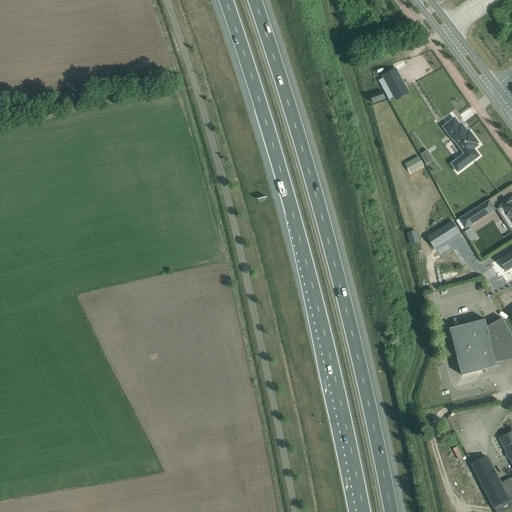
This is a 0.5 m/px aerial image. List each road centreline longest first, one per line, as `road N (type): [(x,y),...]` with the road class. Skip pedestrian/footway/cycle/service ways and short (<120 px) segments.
road 1 (motorway): [(390,511),(332,256),(253,0)]
road 2 (motorway): [(226,0),(293,219),(363,511)]
road 3 (unknown): [(511,396),(501,376),(455,379),(443,310),(482,297)]
